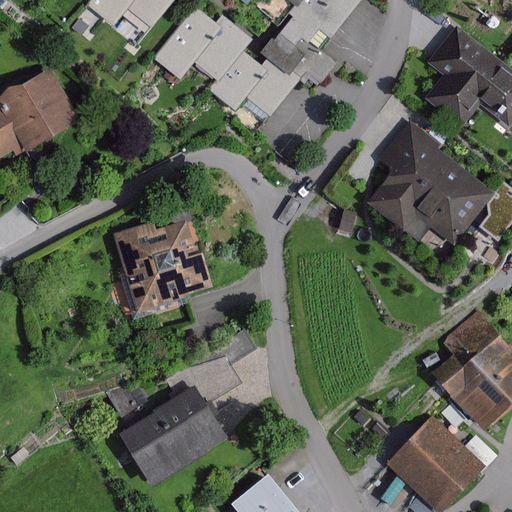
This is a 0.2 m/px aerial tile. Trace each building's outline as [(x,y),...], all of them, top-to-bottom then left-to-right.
[(94,0),(116,18),(128,3),(153,23),(172,0),(94,0)] [(300,73),(306,66),(322,78),(336,61),(320,48),(359,0),(301,0),(298,4),(300,7),(267,47),(279,57),(300,73)] [(186,71),(198,57),(222,76),(244,50),(254,38),(225,15),(219,23),(201,8),(164,53),(186,71)] [(450,73),(432,96),(464,121),(483,98),(511,120),(511,66),(461,27),(435,61),(450,73)] [(214,86),(239,106),(249,94),(269,70),(244,50),(222,76),(214,86)] [(249,94),(272,112),(302,76),(300,73),(279,57),(269,70),(249,94)] [(0,150),(26,136),(29,142),(75,116),(49,70),(5,95),(7,99),(0,103),(0,150)] [(406,226),(419,209),(457,239),(495,192),(438,147),(441,143),(414,122),(386,157),(401,169),(375,201),(406,226)] [(154,224),(120,234),(142,309),(157,305),(185,297),(183,291),(209,284),(200,253),(194,255),(185,224),(156,232),(154,224)] [(189,308),(185,297),(157,305),(163,327),(192,319),(189,308)] [(485,423),(511,399),(511,346),(483,313),(450,341),(462,354),(441,372),(485,423)] [(260,347),(248,327),(170,375),(184,398),(201,388),(209,402),(245,381),(234,363),(260,347)] [(113,392),(126,414),(150,399),(142,385),(113,392)] [(184,398),(128,433),(155,478),(228,433),(209,402),(201,388),(184,398)] [(437,422),(397,462),(444,509),(485,468),(437,422)] [(271,471),(234,501),(242,511),(303,511),(304,511),(271,471)]
